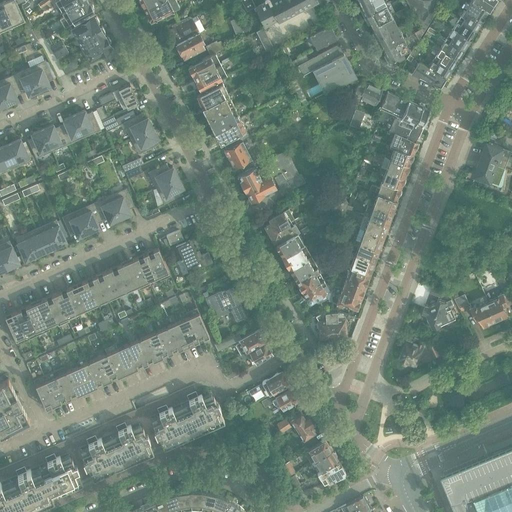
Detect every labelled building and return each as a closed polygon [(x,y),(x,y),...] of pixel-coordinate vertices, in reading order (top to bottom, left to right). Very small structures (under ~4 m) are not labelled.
[(6,0),(3,2),(13,24),(24,19),(15,0),(6,0)] [(55,0),(62,12),(83,0),(55,0)] [(65,17),(60,19),(65,28),(94,11),(93,10),(94,8),(92,4),(89,4),(89,2),(88,3),(86,0),(83,0),(62,12),(65,17)] [(157,0),(145,7),(148,13),(147,14),(149,18),(150,19),(151,20),(164,14),(166,19),(175,14),(172,9),(179,6),(176,0),(157,0)] [(250,0),(240,0),(246,11),(254,7),(250,0)] [(265,0),(266,1),(255,7),(264,23),(277,17),(278,19),(279,18),(279,19),(315,0),(265,0)] [(361,8),(361,9),(364,16),(386,4),(383,0),(366,0),(360,3),(362,7),(361,8)] [(406,0),(412,11),(418,0),(406,0)] [(421,0),(418,0),(412,11),(423,32),(423,1),(421,0)] [(434,0),(429,0),(429,1),(433,17),(440,5),(434,0)] [(465,9),(482,20),(485,15),(487,15),(488,12),(488,11),(489,10),(473,0),(470,0),(468,3),(465,1),(462,7),(465,9)] [(487,0),(473,0),(489,10),(490,7),(493,3),(487,0)] [(423,1),(423,32),(433,17),(429,1),(423,1)] [(3,2),(0,3),(0,23),(2,29),(13,24),(3,2)] [(386,4),(364,16),(367,22),(369,23),(370,22),(372,26),(392,15),(386,4)] [(465,9),(459,19),(475,29),(477,25),(478,26),(482,20),(465,9)] [(439,12),(436,17),(441,21),(444,16),(439,12)] [(95,14),(71,28),(78,39),(102,25),(101,25),(100,26),(98,22),(99,21),(95,14)] [(373,30),(372,32),(376,38),(398,27),(392,15),(372,26),(374,30),(373,30)] [(174,28),(169,30),(176,44),(177,43),(199,32),(204,29),(197,16),(196,16),(191,19),(190,16),(184,18),(172,25),(174,28)] [(26,19),(24,29),(26,33),(31,30),(33,29),(27,18),(26,19)] [(459,19),(453,28),(470,39),(474,33),(473,33),(475,29),(459,19)] [(104,33),(105,32),(102,25),(78,39),(83,49),(107,35),(105,36),(104,33)] [(311,38),(310,39),(313,46),(315,45),(316,48),(336,38),(335,38),(329,26),(329,25),(310,35),(311,38)] [(398,27),(376,38),(379,45),(381,46),(382,45),(384,49),(404,38),(398,27)] [(453,28),(447,38),(463,49),(465,45),(466,45),(470,39),(453,28)] [(31,30),(26,33),(31,44),(33,43),(38,41),(31,30)] [(177,44),(177,46),(179,51),(181,51),(184,58),(193,53),(194,55),(197,54),(196,51),(199,50),(200,52),(205,49),(201,42),(202,42),(203,39),(199,32),(177,43),(177,44)] [(107,35),(83,49),(90,60),(112,47),(110,45),(109,43),(111,42),(107,35)] [(385,53),(384,55),(387,60),(389,61),(396,57),(398,61),(399,61),(404,58),(404,57),(402,53),(410,49),(404,38),(384,49),(386,52),(385,53)] [(461,53),(460,52),(463,49),(447,38),(441,48),(458,59),(461,53)] [(216,40),(206,46),(210,55),(215,53),(224,48),(221,40),(217,42),(216,40)] [(61,41),(50,47),(53,52),(64,46),(61,41)] [(340,43),(338,44),(319,54),(297,65),(302,74),(320,65),(332,89),(356,76),(343,53),(339,46),(341,45),(340,43)] [(64,46),(53,52),(56,58),(67,51),(64,46)] [(441,48),(434,57),(450,68),(453,64),(454,65),(458,59),(441,48)] [(189,66),(189,67),(189,68),(188,70),(190,72),(192,73),(195,78),(221,64),(215,53),(210,55),(189,66)] [(42,55),(28,62),(30,67),(29,67),(39,89),(49,85),(47,81),(52,79),(53,79),(54,79),(45,59),(44,60),(42,55)] [(434,57),(428,67),(445,78),(449,72),(448,72),(450,68),(434,57)] [(73,61),(62,67),(65,73),(76,67),(73,61)] [(446,81),(445,79),(445,78),(428,67),(419,61),(411,73),(441,86),(441,85),(444,85),(446,81)] [(195,78),(197,82),(196,83),(196,85),(198,87),(199,88),(200,88),(201,89),(220,79),(227,76),(221,64),(195,78)] [(29,67),(13,74),(22,93),(27,90),(28,94),(39,89),(29,67)] [(13,74),(0,80),(0,87),(7,103),(17,99),(16,95),(22,93),(13,74)] [(222,82),(197,95),(200,100),(199,101),(198,102),(200,106),(202,106),(203,106),(203,107),(228,94),(222,82)] [(358,82),(352,96),(358,99),(359,96),(375,104),(376,103),(380,105),(387,92),(382,89),(366,82),(364,85),(358,82)] [(100,98),(98,98),(102,106),(116,99),(117,100),(119,99),(123,109),(127,107),(138,102),(130,84),(118,89),(100,98)] [(381,105),(380,107),(393,113),(386,128),(395,132),(415,141),(422,126),(423,126),(422,128),(423,128),(427,119),(427,118),(426,120),(425,119),(429,110),(423,107),(424,106),(425,106),(423,105),(420,104),(418,103),(419,104),(419,105),(403,98),(400,97),(388,91),(387,91),(387,92),(381,105)] [(205,112),(204,114),(206,118),(208,118),(209,119),(234,106),(228,94),(203,107),(205,112)] [(102,106),(96,108),(102,120),(107,117),(102,106)] [(209,119),(209,120),(208,121),(210,126),(212,126),(212,125),(215,130),(240,117),(234,106),(209,119)] [(74,114),(84,136),(99,129),(100,130),(101,130),(92,110),(91,111),(86,113),(84,110),(74,114)] [(107,117),(102,120),(107,131),(118,125),(118,124),(122,122),(136,115),(133,110),(115,118),(113,114),(107,117)] [(363,112),(355,110),(349,125),(357,128),(363,112)] [(141,114),(142,113),(141,113),(136,115),(122,122),(123,123),(131,138),(152,127),(147,117),(144,119),(141,114)] [(65,122),(60,125),(68,143),(84,136),(74,114),(64,119),(65,122)] [(215,130),(217,135),(216,137),(218,141),(220,141),(221,142),(223,141),(226,148),(242,140),(250,136),(240,117),(215,130)] [(68,143),(60,125),(54,127),(53,124),(42,129),(52,150),(68,143)] [(139,153),(138,153),(138,154),(157,144),(157,143),(156,144),(154,139),(157,137),(152,127),(131,138),(139,153)] [(37,157),(52,150),(42,129),(32,133),(33,136),(28,139),(28,138),(27,139),(36,158),(37,158),(37,157)] [(417,143),(417,142),(416,142),(415,141),(395,132),(390,145),(394,147),(413,154),(415,149),(417,148),(418,145),(417,143)] [(10,143),(20,165),(30,160),(20,138),(10,143)] [(225,150),(224,152),(227,157),(228,157),(234,168),(239,165),(243,172),(266,160),(265,157),(254,163),(242,140),(226,148),(224,149),(225,150)] [(482,157),(481,159),(482,160),(497,165),(505,168),(511,151),(504,148),(489,143),(488,143),(488,142),(485,149),(485,150),(483,154),(482,157)] [(10,143),(0,147),(10,169),(20,165),(10,143)] [(0,147),(0,173),(10,169),(0,147)] [(394,147),(390,158),(409,165),(410,161),(411,161),(413,160),(414,157),(413,155),(413,154),(394,147)] [(266,160),(243,172),(238,175),(240,179),(246,190),(251,200),(254,198),(256,199),(261,196),(262,194),(264,193),(276,186),(275,184),(278,183),(283,193),(305,182),(305,181),(301,174),(301,173),(299,174),(286,149),(266,160)] [(94,158),(96,164),(104,161),(101,155),(94,158)] [(141,157),(122,165),(125,172),(139,165),(144,163),(141,157)] [(94,158),(86,162),(89,167),(96,164),(94,158)] [(390,158),(386,170),(405,177),(406,172),(407,172),(409,171),(410,168),(409,166),(408,166),(409,165),(390,158)] [(478,170),(475,176),(499,185),(505,168),(497,165),(482,160),(481,159),(480,164),(478,170)] [(166,163),(167,163),(166,162),(148,172),(148,173),(149,172),(156,187),(178,176),(172,166),(169,168),(166,163)] [(139,165),(125,172),(128,178),(142,172),(139,165)] [(62,173),(65,178),(72,175),(70,169),(62,173)] [(404,178),(405,177),(386,170),(382,181),(400,188),(402,183),(403,184),(404,183),(406,180),(405,178),(404,178)] [(26,178),(28,184),(36,181),(33,175),(26,178)] [(178,176),(156,187),(164,202),(163,203),(164,203),(183,194),(182,193),(179,188),(183,186),(178,176)] [(26,178),(18,182),(21,188),(28,184),(26,178)] [(400,194),(401,191),(401,189),(400,189),(400,188),(382,181),(379,188),(371,185),(369,190),(377,193),(396,200),(396,199),(398,195),(400,194)] [(6,187),(8,193),(16,189),(14,184),(6,187)] [(37,184),(29,187),(32,193),(40,189),(37,184)] [(328,186),(321,189),(327,201),(334,197),(328,186)] [(6,187),(0,189),(0,194),(1,196),(8,193),(6,187)] [(29,187),(22,191),(24,196),(32,193),(29,187)] [(110,195),(120,217),(130,212),(129,209),(134,207),(135,206),(126,187),(125,187),(125,188),(110,195)] [(10,196),(12,202),(20,198),(17,192),(10,196)] [(377,193),(373,205),(392,212),(392,211),(393,207),(395,206),(397,202),(396,200),(377,193)] [(110,195),(94,202),(102,221),(108,218),(109,221),(120,217),(110,195)] [(10,196),(2,199),(5,205),(12,202),(10,196)] [(334,197),(327,201),(331,207),(337,204),(334,197)] [(337,204),(331,207),(333,212),(339,208),(348,203),(346,199),(337,204)] [(94,202),(78,209),(88,231),(98,226),(97,223),(102,221),(94,202)] [(368,217),(387,224),(389,219),(391,218),(392,214),(392,212),(373,205),(368,203),(366,210),(364,209),(362,215),(364,215),(368,217)] [(147,220),(161,214),(158,207),(144,214),(147,220)] [(70,235),(71,235),(76,232),(78,236),(88,231),(78,209),(63,216),(63,215),(62,216),(70,235)] [(271,222),(265,226),(266,227),(265,228),(265,229),(267,232),(268,233),(269,232),(269,234),(290,222),(294,219),(295,219),(289,209),(283,212),(269,220),(271,222)] [(387,226),(387,224),(368,217),(364,215),(359,227),(383,236),(384,232),(386,230),(387,226)] [(46,224),(55,246),(66,241),(56,219),(46,224)] [(269,234),(270,235),(269,235),(270,236),(270,237),(271,240),(272,240),(272,241),(273,240),(274,242),(280,238),(282,241),(298,232),(299,231),(295,224),(293,226),(290,222),(269,234)] [(46,224),(36,228),(46,250),(55,246),(46,224)] [(359,241),(379,249),(379,248),(378,248),(380,244),(382,242),(383,239),(383,236),(359,227),(354,240),(359,241)] [(36,228),(26,232),(36,254),(46,250),(36,228)] [(179,230),(166,236),(170,244),(183,238),(179,230)] [(26,232),(16,237),(25,259),(36,254),(26,232)] [(283,256),(282,256),(304,244),(298,232),(282,241),(276,244),(279,249),(279,250),(278,252),(280,255),(282,255),(283,256)] [(185,241),(186,242),(176,246),(181,258),(180,258),(181,259),(182,259),(188,273),(212,262),(208,252),(200,256),(197,250),(196,251),(191,239),(188,241),(188,240),(185,241)] [(9,240),(0,244),(0,247),(9,266),(19,262),(9,240)] [(359,241),(355,253),(374,261),(374,260),(375,256),(376,256),(378,255),(379,251),(379,249),(359,241)] [(283,257),(282,259),(284,262),(286,262),(289,268),(290,268),(311,255),(304,244),(282,256),(283,257)] [(0,247),(0,270),(9,266),(0,247)] [(148,254),(158,276),(160,280),(171,275),(164,260),(158,247),(147,252),(148,254)] [(147,252),(137,256),(148,280),(158,276),(148,254),(147,252)] [(355,253),(350,266),(369,273),(371,268),(371,269),(373,267),(374,263),(374,261),(355,253)] [(293,273),(293,274),(296,279),(317,268),(318,267),(311,255),(290,268),(289,269),(289,271),(288,271),(290,274),(290,273),(292,274),(293,273)] [(137,256),(127,261),(137,285),(139,289),(150,285),(148,280),(137,256)] [(127,261),(117,265),(128,289),(137,285),(127,261)] [(117,265),(107,270),(117,294),(128,289),(117,265)] [(350,266),(346,278),(365,284),(367,283),(368,279),(368,277),(369,273),(350,266)] [(298,285),(298,286),(298,287),(299,288),(300,289),(300,290),(301,290),(302,290),(302,291),(323,278),(317,268),(296,279),(298,284),(298,285)] [(107,270),(97,275),(107,298),(117,294),(107,270)] [(97,275),(87,279),(97,303),(107,298),(97,275)] [(504,277),(498,279),(502,288),(508,286),(504,277)] [(323,278),(302,291),(307,300),(308,300),(308,301),(309,301),(310,301),(311,301),(315,299),(317,302),(319,303),(327,298),(326,295),(332,295),(333,291),(332,291),(334,286),(333,282),(328,285),(325,283),(323,278)] [(346,278),(342,289),(361,296),(362,294),(364,291),(363,288),(365,284),(346,278)] [(87,279),(76,284),(87,307),(97,303),(87,279)] [(76,284),(66,288),(77,312),(87,307),(76,284)] [(334,286),(332,291),(333,291),(340,294),(336,304),(344,307),(345,304),(356,308),(358,306),(359,302),(359,300),(361,296),(342,289),(334,286)] [(432,286),(430,293),(441,297),(444,290),(432,286)] [(236,294),(233,287),(225,290),(226,292),(223,294),(221,290),(209,296),(218,316),(231,310),(232,311),(236,321),(247,317),(237,296),(238,295),(237,293),(236,294)] [(66,288),(56,293),(67,316),(77,312),(66,288)] [(172,289),(165,292),(167,297),(174,294),(172,289)] [(457,292),(453,293),(455,298),(459,308),(469,303),(465,294),(459,297),(457,292)] [(499,296),(488,301),(497,319),(499,318),(500,319),(507,316),(507,315),(509,314),(507,310),(508,310),(506,307),(508,303),(509,303),(504,292),(498,295),(499,296)] [(56,293),(46,297),(56,321),(58,326),(69,321),(67,316),(56,293)] [(176,296),(169,299),(169,300),(171,305),(178,301),(176,296)] [(46,297),(36,302),(47,325),(56,321),(46,297)] [(150,297),(144,300),(147,306),(153,303),(150,297)] [(442,325),(441,322),(455,316),(454,313),(457,312),(451,300),(447,302),(438,299),(437,303),(436,304),(435,302),(433,301),(431,302),(430,304),(431,306),(430,306),(426,305),(422,313),(427,315),(433,329),(442,325)] [(477,304),(471,307),(476,317),(477,317),(481,318),(482,321),(483,321),(485,325),(497,319),(488,301),(478,306),(477,304)] [(36,302),(26,306),(38,335),(49,330),(47,325),(36,302)] [(26,306),(15,311),(28,339),(38,335),(26,306)] [(188,316),(199,340),(209,335),(203,322),(204,322),(197,307),(186,312),(188,316)] [(124,310),(117,313),(120,318),(127,315),(124,310)] [(347,321),(346,320),(348,314),(337,310),(337,311),(332,312),(332,317),(334,317),(336,335),(338,337),(339,336),(346,336),(345,326),(347,326),(348,324),(347,321)] [(15,311),(5,315),(11,328),(17,344),(28,339),(15,311)] [(319,322),(318,322),(317,324),(317,327),(318,328),(319,328),(320,338),(328,337),(328,338),(329,339),(329,340),(330,341),(331,341),(332,342),(333,342),(334,342),(335,341),(336,341),(337,340),(338,340),(338,339),(338,338),(339,337),(339,336),(338,337),(336,335),(334,317),(332,317),(332,312),(325,313),(324,311),(316,316),(319,321),(319,322)] [(188,316),(178,321),(188,344),(199,340),(188,316)] [(128,318),(121,321),(123,326),(130,323),(128,318)] [(105,320),(98,324),(100,328),(107,325),(105,320)] [(178,321),(168,325),(178,349),(188,344),(178,321)] [(107,325),(109,330),(116,327),(114,322),(107,325)] [(107,325),(100,328),(102,333),(109,330),(107,325)] [(168,325),(158,330),(168,353),(178,349),(168,325)] [(84,328),(77,331),(79,336),(86,333),(84,328)] [(158,330),(147,334),(158,358),(168,353),(158,330)] [(238,343),(234,345),(240,355),(265,341),(265,340),(266,338),(264,335),(262,334),(261,334),(261,333),(258,335),(255,330),(241,338),(238,333),(214,343),(217,351),(237,341),(238,343)] [(64,337),(66,342),(73,339),(70,334),(64,337)] [(147,334),(137,339),(148,363),(158,358),(147,334)] [(64,337),(57,340),(59,345),(66,342),(64,337)] [(400,359),(401,360),(401,361),(402,363),(406,364),(408,363),(408,362),(417,365),(424,346),(426,341),(420,339),(415,337),(413,342),(407,340),(400,359)] [(137,339),(127,343),(138,367),(148,363),(137,339)] [(432,346),(430,347),(435,357),(440,354),(435,344),(433,340),(430,341),(432,346)] [(272,351),(272,350),(270,347),(269,346),(268,346),(265,341),(240,355),(243,360),(248,357),(253,364),(272,353),(272,352),(272,351)] [(74,342),(67,345),(69,350),(76,347),(74,342)] [(115,343),(104,348),(106,353),(117,376),(128,372),(117,348),(115,343)] [(127,343),(117,348),(128,372),(138,367),(127,343)] [(30,352),(23,355),(25,360),(32,357),(30,352)] [(106,353),(97,357),(107,381),(117,376),(106,353)] [(47,354),(40,357),(42,362),(49,359),(47,354)] [(97,357),(87,361),(97,385),(107,381),(97,357)] [(87,361),(76,366),(87,390),(97,385),(87,361)] [(64,366),(54,370),(67,399),(77,394),(66,370),(64,366)] [(76,366),(66,370),(77,394),(87,390),(76,366)] [(54,370),(44,375),(56,403),(67,399),(54,370)] [(256,385),(248,390),(251,395),(261,389),(265,396),(273,392),(282,386),(289,383),(288,382),(289,381),(289,379),(288,376),(285,375),(285,374),(284,375),(281,371),(262,382),(258,384),(256,385)] [(0,434),(30,420),(22,404),(24,403),(18,393),(16,394),(8,378),(4,380),(2,375),(0,376),(0,434)] [(44,375),(33,380),(40,395),(46,408),(56,403),(44,375)] [(0,511),(21,511),(54,498),(53,496),(224,421),(219,409),(221,408),(218,402),(216,403),(213,396),(210,390),(202,394),(201,393),(198,395),(196,389),(197,389),(195,384),(0,469),(0,511)] [(269,396),(261,401),(265,406),(274,401),(275,403),(275,402),(279,410),(283,407),(284,410),(292,405),(291,403),(298,399),(298,398),(299,395),(297,392),(295,392),(294,392),(294,391),(293,391),(291,387),(285,391),(282,386),(273,392),(275,396),(270,399),(269,396)] [(295,427),(293,428),(297,433),(299,432),(304,439),(301,441),(307,449),(318,443),(313,434),(315,433),(311,427),(315,424),(314,423),(314,422),(316,420),(316,417),(313,416),(311,416),(310,417),(309,415),(305,418),(301,412),(291,419),(289,416),(277,423),(282,431),(291,425),(290,424),(292,422),(295,427)] [(273,434),(268,424),(264,426),(269,436),(273,434)] [(311,462),(332,449),(331,448),(332,446),(330,443),(328,443),(325,438),(318,443),(307,449),(304,452),(311,462)] [(511,511),(511,443),(460,465),(442,473),(458,511),(511,511)] [(332,449),(311,462),(314,467),(314,468),(317,472),(317,473),(338,459),(336,455),(336,453),(334,450),(332,450),(332,449)] [(345,470),(338,459),(317,473),(324,482),(344,473),(344,472),(345,470)] [(289,461),(283,465),(288,477),(296,472),(289,461)] [(295,475),(288,478),(292,488),(300,483),(295,475)] [(300,483),(292,488),(295,495),(302,492),(298,485),(300,484),(300,483)] [(199,491),(190,491),(191,511),(201,511),(204,487),(200,487),(199,491)] [(204,487),(201,511),(202,511),(210,511),(216,494),(207,492),(208,488),(204,487)] [(180,488),(176,489),(181,511),(185,511),(191,511),(190,491),(181,492),(180,488)] [(173,494),(164,496),(170,511),(181,511),(176,489),(172,489),(173,494)] [(216,494),(210,511),(221,511),(230,495),(227,493),(225,497),(216,494)] [(157,495),(153,497),(159,511),(170,511),(164,496),(158,499),(157,495)] [(232,501),(234,497),(230,495),(221,511),(234,511),(240,506),(232,501)] [(346,504),(341,507),(343,511),(346,511),(368,501),(365,497),(363,496),(363,495),(346,504)] [(149,499),(151,502),(144,505),(147,511),(159,511),(153,497),(149,499)] [(346,511),(363,511),(370,509),(370,506),(368,501),(346,511)]
